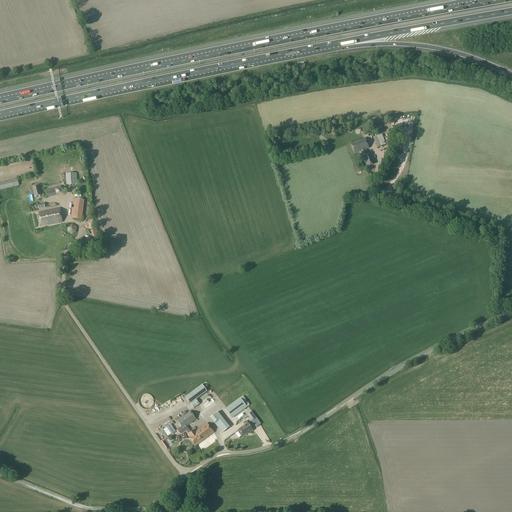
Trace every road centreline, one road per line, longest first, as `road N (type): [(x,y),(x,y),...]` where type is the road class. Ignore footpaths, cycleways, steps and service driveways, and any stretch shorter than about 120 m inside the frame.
road 1 (unclassified): [(0,474),(83,507),(163,508),(202,462),(286,439),(425,351),(511,312)]
road 2 (motorway): [(499,0),(0,101)]
road 3 (motorway): [(0,114),(340,42)]
road 4 (motorway): [(340,42),(422,45),(511,73)]
road 5 (motorway): [(340,42),(511,11)]
